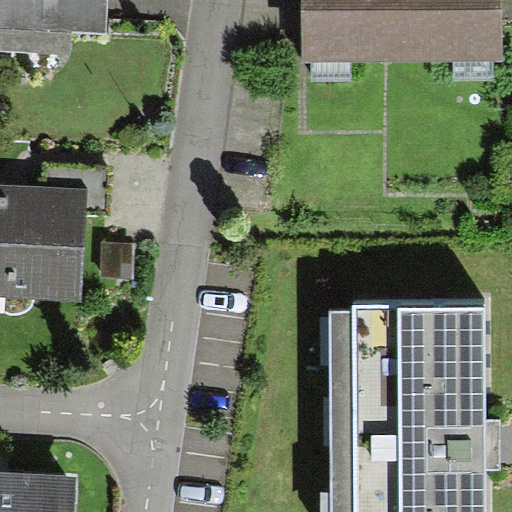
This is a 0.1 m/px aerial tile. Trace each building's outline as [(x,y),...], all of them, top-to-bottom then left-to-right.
[(108,0),(0,0),(0,50),(71,54),(72,33),(107,35),(108,0)] [(499,0),(299,0),(299,62),(500,62),(500,19),(499,0)] [(511,0),(499,0),(500,19),(511,19),(511,0)] [(44,162),(43,189),(85,190),(84,213),(108,214),(110,165),(44,162)] [(43,189),(0,186),(0,296),(80,299),(84,213),(85,190),(43,189)] [(134,244),(103,244),(103,277),(134,277),(134,244)] [(355,313),(332,313),(333,511),(488,511),(487,305),(355,306),(355,313)] [(64,511),(66,477),(0,474),(0,511),(64,511)]
